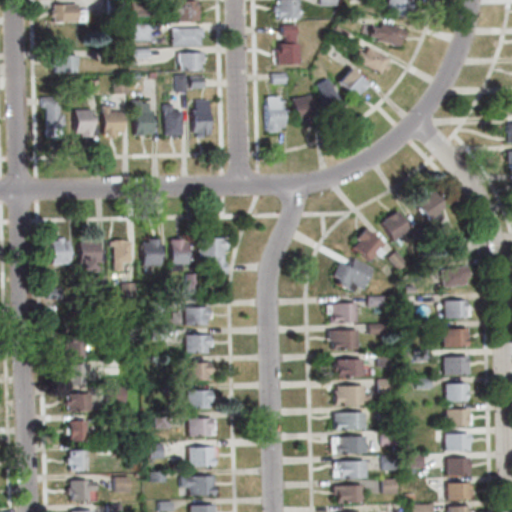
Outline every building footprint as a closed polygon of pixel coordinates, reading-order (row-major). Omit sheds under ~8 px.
[(103,0),(118,0),(118,14),(104,15),(103,0)] [(172,20),(194,20),(194,12),(194,7),(192,7),(192,0),(165,0),(165,12),(172,12),(172,20)] [(267,11),(267,4),(273,4),(273,0),(293,0),(293,2),(294,4),(295,7),(293,9),(293,18),(271,18),(271,11),(267,11)] [(382,0),(406,0),(405,9),(404,9),(402,17),(380,12),(382,0)] [(73,2),(73,8),(81,8),(82,21),(72,21),(72,20),(59,21),(57,22),(53,23),(51,21),(49,21),(48,16),(45,16),(45,9),(48,9),(48,3),(73,2)] [(352,11),(349,20),(337,17),(339,8),(352,11)] [(365,37),(368,27),(374,28),(376,21),(397,27),(397,28),(400,29),(398,39),(395,38),(394,45),(365,37)] [(129,40),(146,40),(146,23),(128,24),(129,40)] [(276,34),(276,23),(291,23),(291,35),(290,35),(290,42),(294,42),(294,63),(272,63),(272,55),(271,55),(271,49),(273,49),(273,42),(280,42),(280,34),(276,34)] [(337,41),(343,31),(332,24),(326,34),(337,41)] [(166,45),(195,44),(195,36),(198,35),(198,25),(165,27),(166,45)] [(349,58),(354,49),(359,52),(363,46),(384,57),(381,62),(384,64),(381,69),(378,68),(376,73),(355,62),(355,61),(349,58)] [(128,48),(145,48),(145,57),(128,58),(128,48)] [(99,60),(112,59),(112,49),(98,49),(99,60)] [(175,69),(196,68),(196,61),(199,61),(199,50),(172,51),(173,62),(174,61),(175,69)] [(47,65),(47,54),(73,53),(73,64),(71,64),(72,71),(51,71),(51,65),(47,65)] [(332,80),(345,66),(363,83),(350,96),(332,80)] [(266,72),(281,72),(281,82),(267,83),(266,72)] [(171,91),(181,90),(181,73),(170,73),(171,91)] [(199,86),(185,87),(185,76),(199,75),(199,86)] [(311,83),(322,77),(338,105),(336,106),(337,107),(332,110),(334,112),(328,115),(327,112),(323,114),(314,100),(316,99),(312,92),(315,90),(311,83)] [(109,93),(123,92),(123,78),(108,79),(109,93)] [(81,94),(94,94),(93,79),(81,80),(81,94)] [(286,97),(304,94),(308,121),(297,123),(296,119),(290,121),(286,97)] [(36,107),(36,95),(51,95),(51,104),(54,104),(55,113),(58,113),(59,134),(57,134),(57,139),(48,139),(48,136),(42,136),(41,107),(36,107)] [(260,95),(274,95),(274,103),(278,103),(278,112),(280,112),(280,115),(278,115),(278,126),(272,126),(273,131),(260,131),(260,105),(260,95)] [(187,131),(191,131),(191,133),(192,133),(192,137),(198,136),(198,134),(205,133),(204,98),(190,99),(190,108),(186,108),(187,131)] [(129,135),(142,135),(141,133),(147,133),(147,110),(144,110),(144,101),(136,102),(136,99),(124,99),(125,112),(128,111),(129,135)] [(159,135),(165,134),(166,136),(170,136),(170,134),(178,133),(177,109),(168,109),(168,102),(158,102),(159,135)] [(97,133),(104,133),(104,136),(111,136),(111,131),(118,130),(117,110),(105,111),(105,104),(96,104),(97,133)] [(76,135),(88,135),(87,108),(69,108),(69,132),(76,132),(76,135)] [(502,123),(511,123),(511,140),(503,141),(502,123)] [(502,162),(502,151),(511,151),(511,170),(506,170),(506,162),(502,162)] [(439,206),(433,210),(438,218),(432,221),(427,214),(421,218),(409,199),(420,192),(421,194),(428,189),(439,206)] [(387,240),(376,222),(382,218),(381,217),(392,210),(404,229),(387,240)] [(408,231),(416,225),(424,237),(416,243),(408,231)] [(364,259),(348,245),(353,239),(351,237),(359,227),(378,243),(364,259)] [(49,264),(66,264),(66,236),(49,236),(49,264)] [(224,236),(197,236),(197,257),(208,257),(208,272),(224,272),(224,236)] [(440,254),(438,239),(454,237),(456,252),(440,254)] [(77,271),(97,271),(97,238),(77,238),(77,271)] [(127,238),(109,238),(109,269),(120,269),(120,262),(127,262),(127,238)] [(157,238),(145,238),(145,241),(139,241),(139,265),(157,264),(157,238)] [(185,238),(167,238),(168,263),(185,262),(185,238)] [(393,269),(383,256),(390,250),(400,262),(393,269)] [(348,258),(367,268),(356,288),(351,285),(348,290),(331,281),(333,277),(328,274),(334,262),(344,267),(348,258)] [(435,270),(461,265),(463,276),(459,276),(460,281),(438,285),(435,270)] [(184,272),(184,291),(195,291),(195,272),(184,272)] [(103,273),(92,273),(92,291),(103,291),(103,273)] [(119,283),(118,298),(133,299),(134,284),(119,283)] [(45,287),(45,299),(61,299),(61,286),(45,287)] [(380,307),(363,307),(363,297),(380,296),(380,307)] [(146,312),(160,312),(161,297),(146,297),(146,312)] [(326,321),(326,303),(350,302),(350,321),(326,321)] [(459,318),(438,318),(437,302),(459,302),(459,306),(464,305),(464,316),(459,316),(459,318)] [(94,314),(94,304),(109,304),(109,314),(94,314)] [(208,305),(181,305),(181,324),(208,324),(208,305)] [(364,333),(364,323),(379,323),(379,333),(364,333)] [(401,333),(400,323),(415,323),(415,332),(401,333)] [(162,330),(148,329),(148,340),(162,340),(162,330)] [(323,339),(323,330),(351,329),(351,348),(327,348),(327,339),(323,339)] [(438,346),(438,329),(461,329),(462,346),(438,346)] [(182,333),(182,351),(209,351),(209,333),(182,333)] [(82,337),(60,337),(60,356),(82,356),(82,337)] [(409,360),(409,349),(424,349),(424,360),(409,360)] [(372,351),(388,351),(388,365),(372,365),(372,351)] [(437,356),(463,356),(463,372),(437,373),(437,356)] [(116,358),(102,358),(102,374),(116,374),(116,358)] [(332,376),(331,360),(357,359),(357,376),(332,376)] [(208,361),(183,361),(183,379),(208,379),(208,361)] [(83,363),(63,363),(63,384),(83,384),(83,363)] [(388,378),(389,392),(373,392),(372,378),(388,378)] [(426,387),(411,387),(411,378),(426,378),(426,387)] [(461,383),(461,400),(439,400),(439,383),(461,383)] [(358,384),(358,394),(364,394),(364,401),(358,401),(358,404),(329,404),(329,390),(331,390),(331,385),(358,384)] [(104,401),(122,401),(122,385),(104,385),(104,401)] [(184,389),(184,406),(208,406),(208,389),(184,389)] [(87,409),(87,392),(62,392),(62,409),(87,409)] [(374,420),(373,406),(390,406),(390,420),(374,420)] [(439,409),(463,409),(463,426),(440,426),(439,409)] [(329,412),(358,411),(359,427),(329,428),(329,412)] [(163,413),(149,414),(150,428),(164,427),(163,413)] [(184,417),(184,434),(211,434),(211,417),(184,417)] [(83,419),(65,419),(65,440),(83,440),(83,419)] [(390,444),(375,444),(374,430),(390,430),(390,444)] [(463,433),(463,449),(439,450),(439,433),(463,433)] [(360,452),(326,452),(326,437),(359,437),(360,452)] [(157,442),(143,443),(143,458),(158,457),(157,442)] [(98,453),(98,445),(117,445),(116,454),(98,453)] [(213,446),(185,446),(185,465),(213,465),(213,446)] [(85,469),(85,449),(63,449),(63,469),(85,469)] [(377,469),(377,454),(390,454),(390,469),(377,469)] [(403,454),(418,454),(418,466),(403,466),(403,454)] [(441,474),(441,458),(463,458),(463,474),(441,474)] [(334,477),(334,469),(330,469),(330,461),(360,461),(360,477),(334,477)] [(144,482),(160,482),(160,470),(144,471),(144,482)] [(111,476),(112,491),(127,490),(126,475),(111,476)] [(177,486),(186,486),(186,494),(211,494),(211,475),(177,475),(177,486)] [(93,479),(65,479),(65,500),(93,500),(93,479)] [(391,492),(377,492),(377,479),(391,479),(391,492)] [(442,499),(442,483),(464,483),(464,499),(442,499)] [(331,502),(331,494),(328,494),(327,486),(357,486),(357,502),(331,502)] [(168,511),(167,501),(151,502),(152,511),(168,511)] [(105,503),(105,511),(118,511),(118,503),(105,503)] [(212,511),(212,503),(186,503),(186,511),(212,511)] [(408,511),(430,511),(430,503),(408,503),(408,511)]
